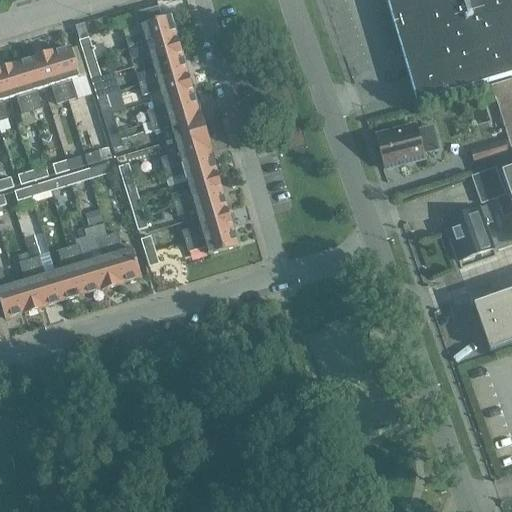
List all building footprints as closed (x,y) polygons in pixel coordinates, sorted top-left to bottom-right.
[(385,0),(417,104),(511,76),(511,6),(510,0),(385,0)] [(129,52),(176,38),(170,18),(141,27),(143,35),(125,40),(129,52)] [(81,49),(91,46),(85,25),(75,28),(81,49)] [(152,66),(182,57),(176,38),(129,52),(131,61),(149,56),(152,66)] [(86,65),(96,62),(91,46),(81,49),(86,65)] [(52,54),(67,103),(70,112),(82,108),(79,99),(77,100),(71,80),(86,76),(77,49),(70,51),(70,50),(54,55),(53,53),(52,54)] [(67,103),(52,54),(33,59),(34,61),(43,89),(50,87),(56,106),(67,103)] [(139,88),(187,74),(182,57),(152,66),(154,71),(136,77),(139,88)] [(43,89),(34,61),(17,67),(31,114),(42,110),(36,91),(43,89)] [(96,62),(86,65),(92,84),(102,81),(96,62)] [(31,114),(17,67),(0,71),(0,72),(8,99),(15,97),(22,117),(31,114)] [(8,99),(0,72),(0,123),(8,121),(2,101),(8,99)] [(163,101),(192,93),(187,74),(139,88),(142,98),(160,92),(163,101)] [(511,154),(511,80),(491,87),(511,154)] [(102,81),(92,84),(97,101),(107,98),(106,93),(114,91),(111,83),(104,85),(102,81)] [(150,125),(198,111),(192,93),(163,101),(165,108),(146,113),(150,125)] [(132,94),(109,98),(111,106),(134,102),(132,94)] [(107,98),(97,101),(103,119),(113,116),(107,98)] [(198,111),(150,125),(152,134),(171,129),(176,147),(190,143),(189,139),(197,136),(195,131),(204,129),(200,114),(198,114),(198,111)] [(113,116),(103,119),(108,137),(118,134),(113,116)] [(425,160),(424,156),(440,152),(433,126),(417,131),(416,127),(375,137),(384,171),(425,160)] [(96,131),(95,128),(76,134),(82,153),(83,153),(88,167),(109,161),(110,156),(102,130),(96,131)] [(164,172),(211,158),(210,152),(211,152),(204,129),(195,131),(197,136),(189,139),(190,143),(176,147),(178,155),(160,160),(164,172)] [(118,134),(108,137),(117,165),(129,161),(127,156),(125,157),(118,134)] [(153,139),(130,147),(134,158),(157,150),(153,139)] [(473,165),(508,154),(504,143),(470,153),(473,165)] [(67,162),(71,172),(83,168),(80,158),(67,162)] [(187,185),(217,176),(211,158),(164,172),(166,181),(185,176),(187,185)] [(129,161),(117,165),(123,184),(133,181),(128,167),(131,166),(129,161)] [(71,172),(67,162),(52,167),(56,177),(71,172)] [(86,172),(89,182),(110,176),(107,165),(86,172)] [(391,185),(434,181),(433,167),(389,171),(391,185)] [(31,173),(34,183),(48,179),(45,169),(31,173)] [(481,206),(496,200),(503,219),(511,215),(495,169),(471,178),(481,206)] [(511,170),(502,174),(511,203),(511,170)] [(0,172),(0,193),(14,189),(11,179),(8,180),(5,171),(0,172)] [(67,177),(70,188),(89,182),(86,172),(67,177)] [(34,183),(31,173),(18,177),(21,187),(34,183)] [(174,208),(222,194),(217,176),(187,185),(189,191),(171,196),(174,208)] [(48,183),(51,193),(70,188),(67,177),(48,183)] [(133,181),(123,184),(128,202),(138,199),(133,181)] [(29,189),(33,204),(52,198),(51,194),(51,193),(48,183),(29,189)] [(144,189),(145,202),(167,199),(165,187),(144,189)] [(33,204),(29,189),(14,193),(17,204),(31,199),(33,204)] [(198,221),(227,212),(222,194),(174,208),(177,218),(195,212),(198,221)] [(138,199),(128,202),(134,220),(144,217),(138,199)] [(486,207),(478,210),(444,223),(452,247),(456,259),(457,259),(458,262),(462,261),(462,262),(475,257),(474,257),(493,250),(484,227),(492,224),(486,207)] [(185,245),(233,231),(227,212),(198,221),(200,227),(182,233),(185,245)] [(144,217),(134,220),(138,233),(148,230),(144,217)] [(106,238),(121,285),(141,279),(132,250),(121,253),(111,222),(102,224),(106,238)] [(233,231),(185,245),(188,254),(206,249),(208,257),(238,248),(233,231)] [(121,285),(106,238),(96,241),(102,259),(93,262),(102,291),(121,285)] [(145,257),(156,254),(151,238),(140,241),(145,257)] [(29,261),(44,309),(63,303),(54,274),(49,255),(39,258),(35,246),(28,248),(32,260),(29,261)] [(102,291),(93,262),(84,265),(78,246),(68,249),(83,297),(102,291)] [(83,297),(68,249),(58,253),(63,271),(54,274),(63,303),(83,297)] [(156,254),(145,257),(149,269),(159,266),(156,254)] [(44,309),(29,261),(19,264),(25,283),(16,285),(25,315),(44,309)] [(25,315),(16,285),(7,288),(2,270),(0,270),(0,305),(5,321),(25,315)] [(472,305),(490,353),(511,345),(511,292),(474,306),(474,304),(472,305)]
